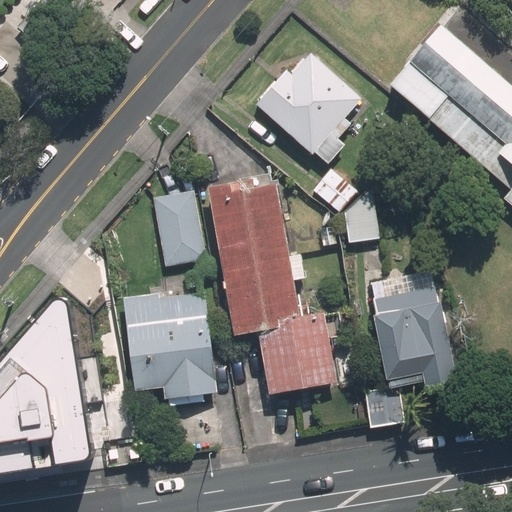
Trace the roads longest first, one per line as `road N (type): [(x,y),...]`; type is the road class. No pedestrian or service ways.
road 1 (tertiary): [(215,0),(28,215)]
road 2 (secondary): [(511,473),(272,511)]
